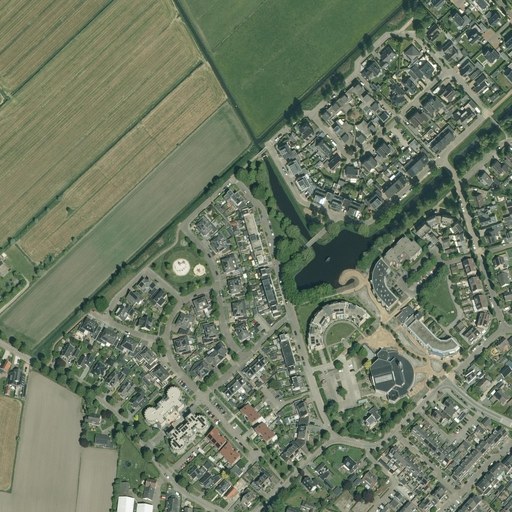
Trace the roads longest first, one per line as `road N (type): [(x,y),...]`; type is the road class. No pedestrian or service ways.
road 1 (residential): [(278,271),(261,210),(233,177),(181,226),(207,255),(218,287)]
road 2 (tertiary): [(146,448),(99,399),(0,341)]
road 3 (residential): [(310,114),(268,144),(300,203),(339,217)]
road 4 (residential): [(339,217),(369,222),(440,158)]
road 5 (residential): [(440,158),(488,113),(447,69)]
road 6 (residential): [(447,69),(413,36),(386,35),(355,73)]
road 7 (residential): [(310,114),(349,157),(397,117)]
